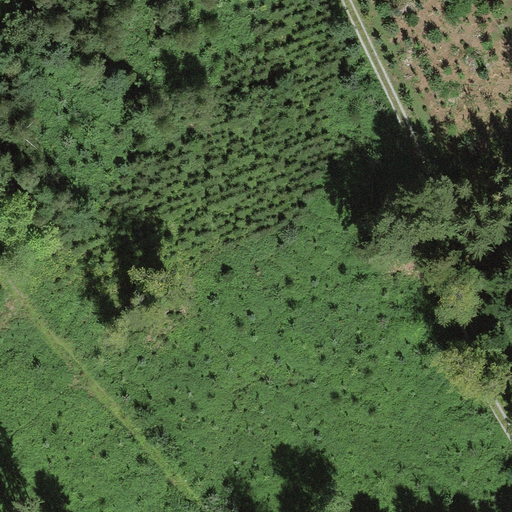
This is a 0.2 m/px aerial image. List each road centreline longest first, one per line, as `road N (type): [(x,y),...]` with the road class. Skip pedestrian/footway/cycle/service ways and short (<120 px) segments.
road 1 (track): [(353,0),(377,39),(466,332),(511,430)]
road 2 (track): [(0,273),(205,511)]
